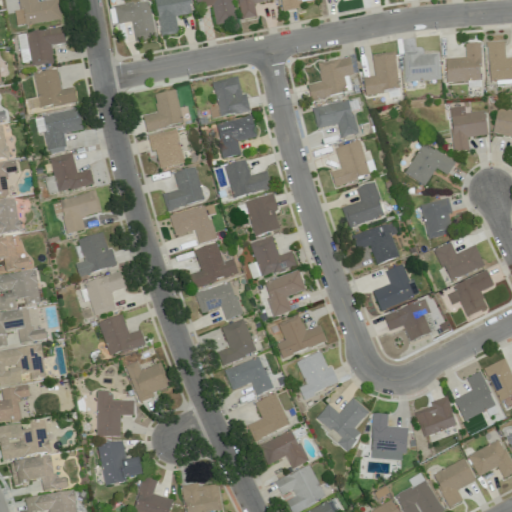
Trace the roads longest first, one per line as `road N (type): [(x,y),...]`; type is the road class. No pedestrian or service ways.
road 1 (residential): [(88,0),(151,262),(256,511)]
road 2 (residential): [(103,80),(391,21),(511,10)]
road 3 (residential): [(268,47),(311,214),(366,361),(383,378)]
road 4 (residential): [(383,378),(411,378),(511,323)]
